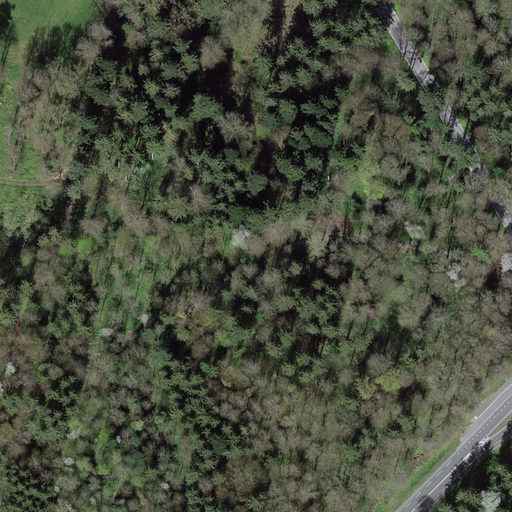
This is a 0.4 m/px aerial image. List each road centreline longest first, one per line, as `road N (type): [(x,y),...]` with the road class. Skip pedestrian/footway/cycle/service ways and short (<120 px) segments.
road 1 (track): [(0,374),(6,362),(47,346),(151,324),(244,266),(298,246),(357,237),(511,279)]
road 2 (residential): [(379,0),(511,226)]
road 3 (primary): [(511,414),(411,511)]
